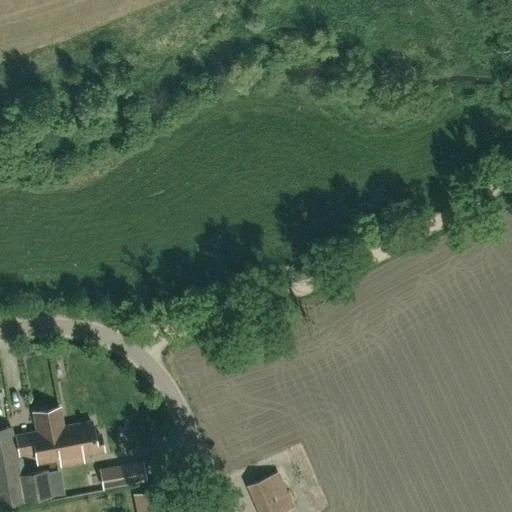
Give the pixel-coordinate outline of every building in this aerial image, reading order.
[(17,434),(21,453),(36,450),(38,461),(60,457),(62,463),(83,459),(82,453),(103,449),(100,433),(94,434),(92,420),(64,425),(60,406),(34,411),(38,430),(17,434)] [(0,504),(51,495),(47,475),(46,469),(20,474),(11,425),(0,426),(0,504)] [(104,485),(146,477),(143,462),(101,470),(104,485)] [(253,483),(265,511),(281,511),(292,507),(277,472),(253,483)] [(136,511),(177,511),(172,486),(133,494),(136,511)]
